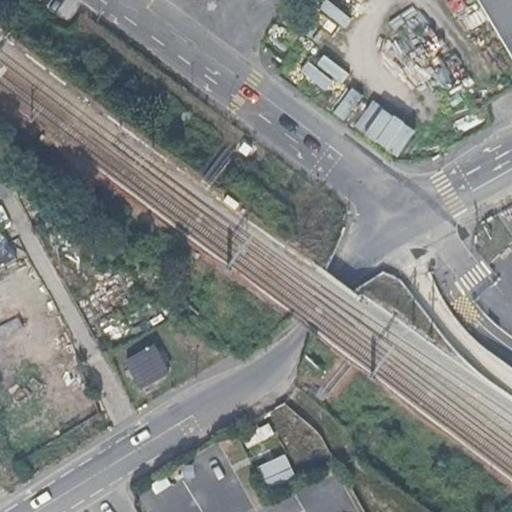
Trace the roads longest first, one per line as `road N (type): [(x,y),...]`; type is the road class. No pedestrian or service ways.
road 1 (unclassified): [(418,220),(283,349),(33,511)]
road 2 (residential): [(112,0),(418,220)]
